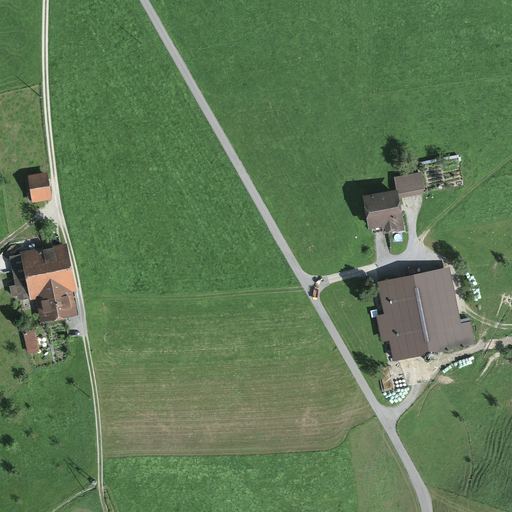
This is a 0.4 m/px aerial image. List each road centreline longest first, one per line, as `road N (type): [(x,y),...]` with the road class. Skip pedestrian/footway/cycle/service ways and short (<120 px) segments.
road 1 (residential): [(144,0),(385,418),(427,511)]
road 2 (track): [(46,0),(55,185),(82,307),(104,511)]
road 3 (track): [(385,418),(412,398),(423,372),(452,355),(511,342)]
road 4 (track): [(309,289),(437,260)]
